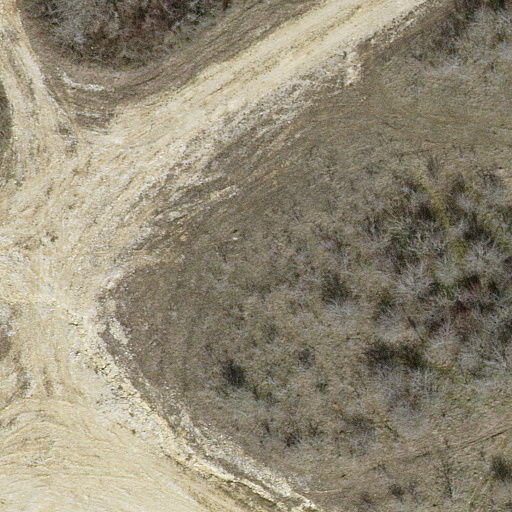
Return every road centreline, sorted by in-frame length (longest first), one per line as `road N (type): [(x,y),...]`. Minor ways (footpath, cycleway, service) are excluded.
road 1 (track): [(0,67),(69,214),(127,511)]
road 2 (track): [(0,239),(69,214),(379,0)]
